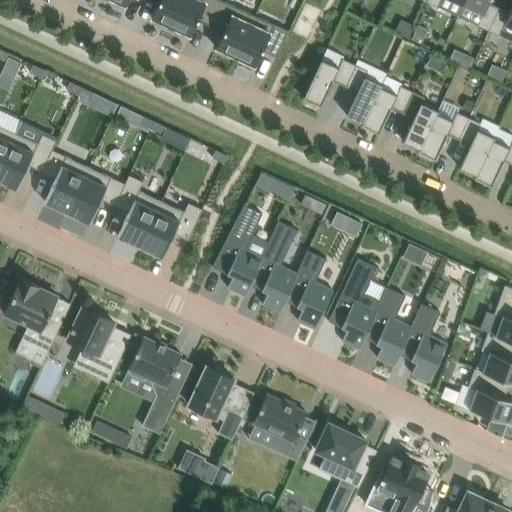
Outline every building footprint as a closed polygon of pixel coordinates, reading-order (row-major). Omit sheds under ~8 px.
[(152,18),(172,27),(184,0),(155,0),(160,2),(152,18)] [(211,26),(223,0),(184,0),(172,27),(191,36),(198,20),(211,26)] [(224,0),(223,0),(211,26),(224,32),(217,48),(236,57),(256,15),(224,0)] [(490,0),(465,0),(464,4),(459,16),(478,25),(489,30),(500,7),(489,2),(490,0)] [(500,35),(506,23),(511,26),(511,7),(510,12),(500,7),(489,30),(500,35)] [(256,15),(236,57),(256,66),(263,51),(277,57),(289,30),(256,15)] [(415,25),(402,19),(396,31),(409,37),(415,25)] [(419,24),(412,39),(421,43),(428,29),(419,24)] [(0,48),(0,57),(5,60),(9,53),(0,48)] [(447,60),(432,53),(427,65),(441,72),(447,60)] [(474,58),(470,56),(466,57),(463,64),(470,67),(474,58)] [(322,106),(334,80),(346,86),(356,64),(343,58),(339,67),(322,59),(304,97),(322,106)] [(34,64),(30,72),(42,77),(45,70),(34,64)] [(363,125),(382,84),(366,76),(368,70),(356,64),(346,86),(358,92),(347,115),(353,117),(352,120),(363,125)] [(79,94),(82,87),(71,82),(67,89),(79,94)] [(403,113),(413,91),(401,85),(397,94),(382,87),(383,84),(382,84),(363,125),(380,133),(392,107),(403,113)] [(82,87),(79,94),(90,99),(93,92),(82,87)] [(409,144),(408,146),(419,151),(438,110),(422,102),(425,96),(413,91),(403,113),(414,118),(404,141),(409,144)] [(462,108),(470,111),(475,102),(467,98),(462,108)] [(448,134),(459,139),(469,117),(458,112),(454,120),(438,113),(439,110),(438,110),(419,151),(436,159),(448,134)] [(140,123),(151,128),(155,121),(143,116),(140,123)] [(466,170),(464,172),(476,177),(495,136),(478,129),(481,123),(469,117),(459,139),(471,144),(460,167),(466,170)] [(166,126),(155,121),(151,128),(163,134),(166,126)] [(0,166),(12,141),(16,132),(0,124),(0,166)] [(12,141),(0,166),(0,179),(12,186),(18,188),(29,165),(43,171),(53,149),(57,141),(43,134),(39,143),(16,133),(16,132),(12,141)] [(495,137),(495,136),(476,177),(492,185),(504,160),(511,163),(511,142),(510,147),(494,139),(495,137)] [(53,149),(43,171),(56,178),(45,201),(68,212),(85,175),(89,166),(67,156),(53,149)] [(216,150),(213,157),(224,162),(228,155),(216,150)] [(85,175),(68,212),(91,222),(102,199),(115,205),(126,183),(112,177),(89,166),(85,175)] [(267,190),(273,177),(262,172),(256,185),(267,190)] [(126,183),(115,205),(129,212),(118,235),(141,246),(158,209),(162,201),(140,190),(144,181),(130,175),(126,183)] [(301,204),(308,207),(313,197),(306,194),(301,204)] [(158,209),(141,246),(164,256),(175,233),(189,239),(203,209),(189,202),(185,211),(162,201),(158,209)] [(224,246),(213,266),(225,272),(233,276),(228,287),(246,295),(251,284),(260,263),(263,256),(246,249),(263,213),(245,204),(224,246)] [(343,230),(349,216),(337,211),(331,224),(343,230)] [(260,263),(251,284),(263,290),(268,292),(263,303),(281,311),(286,301),(285,300),(295,279),(298,273),(297,272),(281,265),(298,229),(279,221),(263,256),(260,263)] [(295,279),(285,300),(286,301),(298,306),(303,308),(298,319),(316,328),(334,289),(316,281),(327,258),(308,249),(297,272),(298,273),(295,279)] [(339,299),(329,320),(341,326),(347,329),(342,340),(360,348),(366,338),(365,337),(375,316),(381,301),(364,293),(377,266),(358,257),(339,299)] [(41,330),(29,357),(42,364),(61,323),(49,317),(58,297),(59,296),(58,295),(40,287),(41,286),(21,277),(5,313),(29,324),(41,330)] [(511,287),(505,284),(495,313),(502,316),(496,334),(511,339),(511,287)] [(375,316),(365,337),(366,338),(377,343),(382,345),(377,356),(395,365),(400,354),(400,353),(409,332),(412,326),(411,326),(395,318),(406,295),(387,287),(381,301),(375,316)] [(409,332),(400,353),(400,354),(412,359),(417,362),(412,373),(430,381),(448,343),(430,334),(441,311),(422,303),(411,326),(412,326),(409,332)] [(109,382),(123,352),(105,344),(114,325),(115,322),(82,307),(73,326),(71,330),(72,330),(67,339),(83,347),(74,366),(86,371),(109,382)] [(489,352),(483,370),(511,380),(510,382),(511,382),(511,339),(496,334),(488,331),(482,349),(489,352)] [(157,394),(153,401),(143,424),(160,433),(185,381),(172,375),(181,357),(182,353),(174,349),(168,347),(169,346),(158,342),(144,335),(129,368),(131,369),(129,372),(145,380),(147,376),(151,378),(157,394)] [(457,362),(448,359),(442,375),(451,378),(457,362)] [(224,401),(233,381),(235,378),(227,374),(229,371),(216,365),(214,368),(207,365),(189,403),(217,416),(224,419),(218,432),(233,439),(247,410),(232,403),(231,405),(224,401)] [(475,368),(469,386),(476,389),(469,408),(496,418),(508,422),(511,423),(511,419),(511,400),(505,397),(510,382),(511,380),(483,370),(475,368)] [(267,393),(254,422),(256,423),(275,432),(268,446),(298,460),(308,438),(297,433),(305,416),(307,412),(296,406),(284,401),(267,393)] [(33,412),(39,400),(29,395),(23,407),(33,412)] [(54,407),(48,419),(59,424),(65,412),(54,407)] [(508,422),(496,418),(491,432),(502,437),(503,436),(508,422)] [(103,436),(108,424),(98,420),(92,431),(103,436)] [(329,422),(316,449),(326,454),(320,467),(328,471),(342,478),(356,485),(358,486),(359,487),(369,467),(357,461),(365,443),(367,439),(348,431),(329,422)] [(123,432),(117,443),(127,448),(133,436),(123,432)] [(428,511),(430,505),(417,499),(430,469),(423,466),(424,462),(403,452),(402,455),(394,452),(387,468),(383,466),(368,500),(392,511),(393,508),(400,511),(428,511)] [(206,460),(198,476),(212,483),(220,466),(206,460)] [(228,487),(233,474),(221,468),(215,481),(228,487)] [(326,511),(325,511),(343,511),(348,502),(356,485),(342,478),(334,496),(333,497),(326,511)] [(448,505),(444,511),(482,511),(489,499),(468,490),(459,510),(448,505)] [(507,511),(509,509),(489,499),(482,511),(507,511)]
